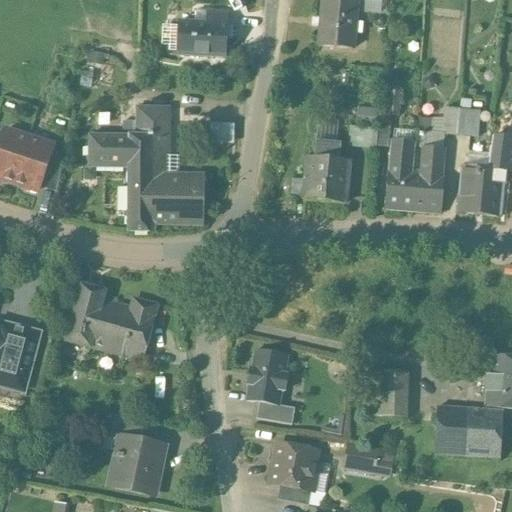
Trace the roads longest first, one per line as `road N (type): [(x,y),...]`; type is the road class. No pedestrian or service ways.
road 1 (tertiary): [(231,246),(365,238),(511,245)]
road 2 (unclassified): [(229,511),(199,249)]
road 3 (unclassified): [(275,0),(231,246)]
road 4 (tertiary): [(0,216),(77,243),(143,254),(199,249)]
